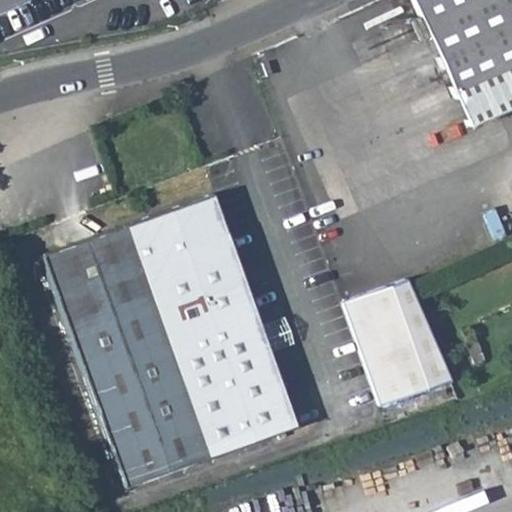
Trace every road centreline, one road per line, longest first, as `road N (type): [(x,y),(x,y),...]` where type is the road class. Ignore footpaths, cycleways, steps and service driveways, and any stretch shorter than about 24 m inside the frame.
road 1 (unknown): [(252,167),(334,396),(329,424),(311,435),(125,497),(104,494),(28,263),(37,243),(53,236)]
road 2 (residential): [(314,0),(167,57),(0,93)]
road 3 (unknown): [(53,236),(252,167)]
road 4 (unknown): [(205,45),(252,167)]
